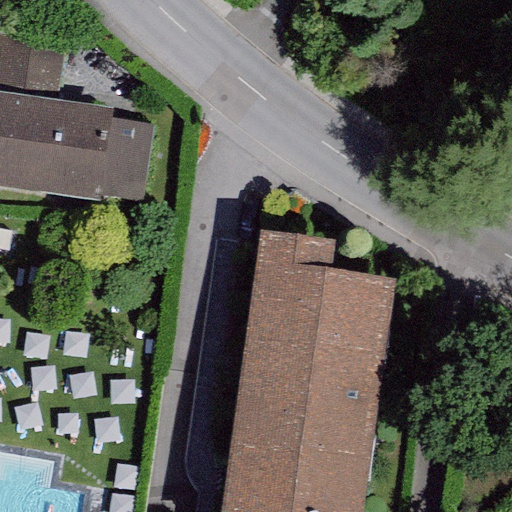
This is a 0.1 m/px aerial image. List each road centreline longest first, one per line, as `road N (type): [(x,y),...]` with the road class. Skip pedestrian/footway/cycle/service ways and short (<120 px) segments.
road 1 (residential): [(147,0),(317,139),(460,229)]
road 2 (residential): [(430,511),(460,229)]
